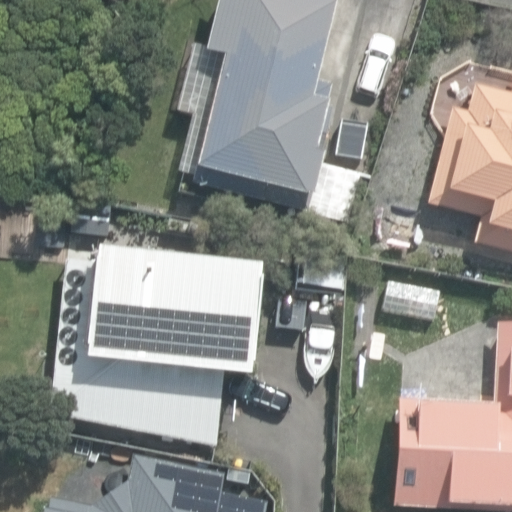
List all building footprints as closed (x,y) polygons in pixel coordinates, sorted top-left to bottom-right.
[(266,194),(302,203),(312,163),(318,164),(331,109),(325,107),(330,86),(316,83),(336,0),(236,0),(191,184),(264,202),(266,194)] [(511,69),(505,89),(474,82),(470,106),(448,106),(426,198),(476,207),(476,240),(511,248),(511,69)] [(250,251),(54,241),(27,411),(205,441),(217,371),(232,371),(250,251)] [(511,310),(498,309),(495,398),(391,396),(387,499),(511,503),(511,310)] [(225,475),(130,456),(125,480),(95,501),(46,491),(41,511),(267,511),(269,503),(221,493),(225,475)]
